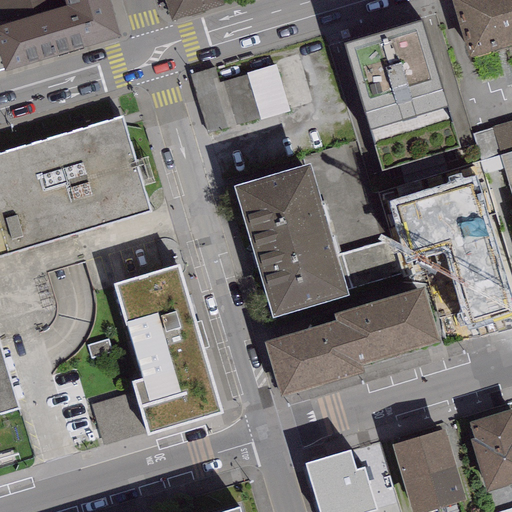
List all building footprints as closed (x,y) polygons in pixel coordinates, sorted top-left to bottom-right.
[(64,0),(66,6),(0,26),(0,59),(4,72),(120,37),(109,0),(64,0)] [(0,0),(0,26),(66,6),(64,0),(0,0)] [(220,0),(164,0),(172,25),(223,10),(220,0)] [(511,52),(511,0),(460,0),(450,3),(469,66),(511,52)] [(423,30),(344,53),(381,176),(460,153),(423,30)] [(246,75),(247,77),(260,120),(260,123),(290,114),(275,66),(246,75)] [(214,69),(189,76),(207,135),(260,120),(247,77),(219,85),(214,69)] [(123,121),(0,157),(0,259),(151,214),(123,121)] [(511,153),(499,157),(511,200),(511,153)] [(310,172),(234,195),(273,325),(350,302),(310,172)] [(474,193),(469,178),(379,205),(402,281),(501,251),(482,190),(474,193)] [(131,388),(147,442),(224,419),(180,270),(113,290),(141,385),(131,388)] [(333,319),(336,328),(347,325),(360,372),(439,349),(423,294),(333,319)] [(336,328),(266,347),(282,403),(363,380),(360,372),(347,325),(336,328)] [(0,418),(21,412),(0,342),(0,418)] [(511,414),(467,427),(488,498),(511,490),(511,414)] [(92,434),(90,428),(78,431),(80,437),(92,434)] [(445,435),(391,451),(409,511),(446,511),(466,506),(445,435)] [(352,452),(301,466),(314,511),(369,511),(363,492),(370,490),(363,468),(357,470),(352,452)]
